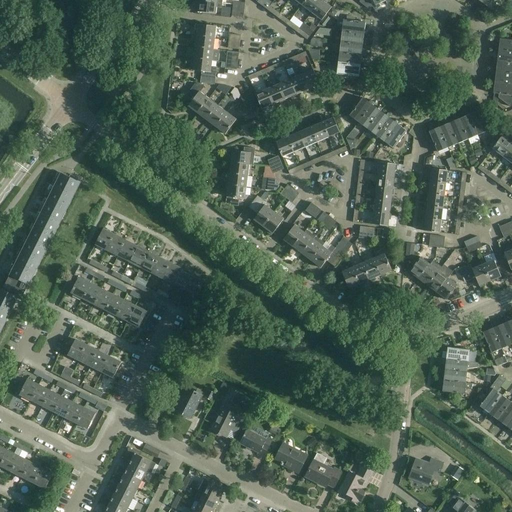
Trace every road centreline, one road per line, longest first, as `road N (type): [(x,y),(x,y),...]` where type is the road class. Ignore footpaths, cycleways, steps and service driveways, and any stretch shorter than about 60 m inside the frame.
road 1 (unclassified): [(69,104),(281,272),(358,321),(409,332)]
road 2 (residential): [(306,511),(118,419),(95,465)]
road 3 (unclassified): [(378,511),(395,465),(409,332)]
road 4 (tertiary): [(69,104),(148,0)]
